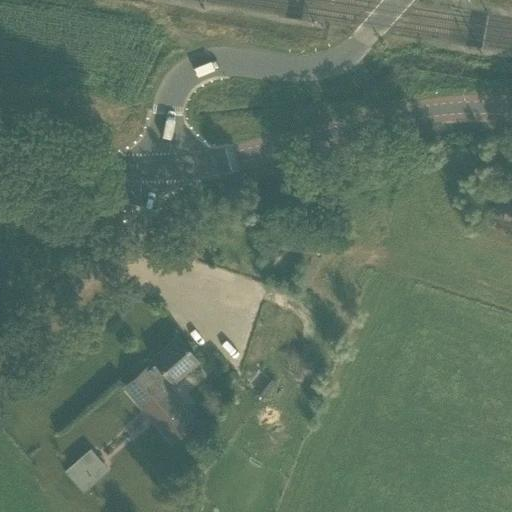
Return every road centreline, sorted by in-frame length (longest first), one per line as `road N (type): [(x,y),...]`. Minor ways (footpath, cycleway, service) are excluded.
road 1 (tertiary): [(511,108),(433,109),(237,155),(156,165)]
road 2 (unclassified): [(156,165),(165,109),(184,78),(228,62),(334,63),(400,0)]
road 3 (unclassified): [(0,349),(122,243),(138,223),(156,165)]
road 4 (tertiary): [(156,165),(97,166),(0,151)]
